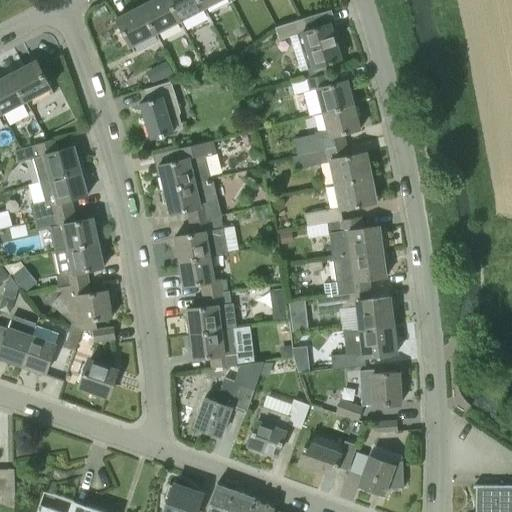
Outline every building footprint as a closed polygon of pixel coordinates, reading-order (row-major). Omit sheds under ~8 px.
[(160,39),(186,25),(172,0),(150,0),(142,4),(160,39)] [(172,0),(186,25),(209,13),(202,0),(172,0)] [(202,0),(209,13),(234,0),(233,0),(202,0)] [(135,52),(160,39),(142,4),(116,18),(130,47),(132,46),(135,52)] [(322,26),(318,14),(275,28),(278,39),(296,33),(308,70),(312,69),(342,60),(331,23),(322,26)] [(29,107),(54,94),(50,88),(51,87),(37,59),(11,72),(29,107)] [(166,60),(145,71),(152,85),(174,74),(166,60)] [(0,115),(3,121),(29,107),(11,72),(0,78),(0,115)] [(331,86),(328,74),(308,79),(311,91),(316,90),(323,115),(356,107),(349,81),(331,86)] [(165,135),(164,134),(174,131),(183,128),(172,94),(175,93),(171,81),(146,89),(149,101),(140,103),(151,138),(160,135),(161,136),(165,135)] [(294,159),(347,147),(344,133),(362,129),(356,107),(323,115),(327,132),(294,138),(298,156),(293,156),(294,159)] [(58,151),(55,139),(35,144),(38,156),(43,154),(49,177),(82,169),(75,147),(58,151)] [(164,187),(197,179),(209,178),(203,155),(216,153),(213,141),(165,151),(168,163),(158,165),(164,187)] [(349,155),(347,147),(294,159),(296,169),(329,162),(334,186),(371,178),(369,166),(366,166),(363,152),(349,155)] [(33,217),(74,209),(72,198),(89,195),(82,169),(49,177),(50,179),(41,182),(46,200),(31,204),(33,217)] [(221,216),(212,177),(209,178),(197,179),(164,187),(170,214),(188,209),(190,222),(221,216)] [(334,186),(339,207),(339,209),(341,209),(374,203),(371,189),(374,189),(371,178),(334,186)] [(343,220),(341,209),(339,209),(339,207),(305,213),(307,226),(327,222),(327,224),(362,218),(361,217),(343,220)] [(76,221),(74,209),(33,217),(37,231),(51,228),(56,251),(67,249),(99,243),(94,217),(76,221)] [(222,217),(221,216),(190,222),(192,233),(175,237),(179,263),(212,257),(211,255),(227,253),(221,216),(222,217)] [(363,229),(362,218),(327,224),(332,258),(384,251),(381,227),(363,229)] [(68,285),(88,281),(86,270),(104,267),(99,243),(67,249),(72,273),(66,274),(68,285)] [(324,282),(325,296),(354,292),(370,290),(369,279),(387,276),(384,251),(332,258),(336,281),(324,282)] [(216,280),(212,257),(179,263),(184,286),(201,283),(203,294),(224,291),(222,278),(216,280)] [(35,283),(23,266),(12,274),(26,291),(35,283)] [(16,298),(20,285),(11,273),(4,293),(16,298)] [(91,293),(88,281),(68,285),(68,287),(60,288),(75,301),(64,313),(74,323),(73,327),(77,328),(81,328),(100,327),(99,318),(113,316),(109,290),(91,293)] [(284,287),(270,289),(274,320),(288,318),(284,287)] [(231,303),(229,291),(224,291),(203,294),(205,307),(187,309),(190,335),(234,329),(234,328),(237,327),(234,303),(231,303)] [(318,311),(356,307),(355,301),(354,292),(325,296),(316,297),(318,311)] [(344,332),(393,326),(390,297),(355,301),(356,307),(358,329),(344,331),(344,332)] [(0,358),(22,366),(35,323),(14,316),(9,328),(0,352),(0,358)] [(36,323),(35,323),(22,366),(45,374),(58,338),(34,330),(36,323)] [(77,328),(73,327),(69,325),(61,348),(72,352),(81,328),(77,328)] [(333,369),(358,366),(358,363),(367,363),(367,356),(396,353),(393,326),(344,332),(346,354),(331,355),(333,369)] [(94,341),(115,338),(114,327),(92,329),(94,341)] [(239,365),(234,329),(190,335),(194,359),(211,357),(213,369),(239,365)] [(108,396),(117,370),(89,360),(80,386),(108,396)] [(362,405),(372,404),(401,404),(399,373),(365,375),(365,390),(361,390),(362,405)] [(245,414),(254,390),(239,384),(235,396),(221,392),(217,403),(204,397),(195,426),(221,435),(231,408),(245,414)] [(301,428),(310,405),(294,399),(288,416),(262,407),(258,419),(248,445),(278,455),(287,429),(284,429),(287,423),(301,428)] [(358,421),(363,407),(341,399),(336,413),(358,421)] [(376,433),(397,431),(397,420),(375,422),(376,433)] [(341,452),(308,440),(300,463),(333,475),(336,466),(348,471),(357,445),(345,441),(341,452)] [(395,465),(369,456),(359,483),(385,493),(387,488),(404,487),(403,461),(402,461),(402,465),(395,465)] [(0,496),(15,502),(14,469),(0,469),(0,496)] [(195,511),(202,493),(174,484),(174,486),(170,484),(166,496),(170,498),(165,511),(195,511)] [(247,511),(253,497),(217,484),(207,511),(247,511)] [(477,487),(476,511),(511,511),(511,485),(510,485),(474,485),(474,487),(477,487)] [(87,506),(69,500),(44,491),(36,511),(104,511),(106,509),(88,503),(87,506)] [(273,511),(276,505),(253,497),(247,511),(273,511)]
